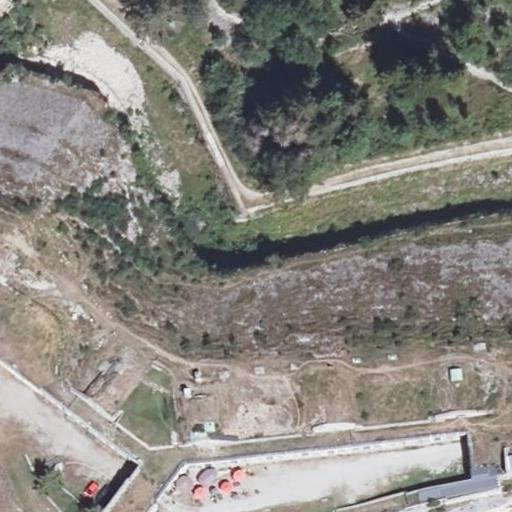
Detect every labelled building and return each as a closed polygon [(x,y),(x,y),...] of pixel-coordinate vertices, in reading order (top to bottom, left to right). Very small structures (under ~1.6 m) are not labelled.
[(25,230),(0,211),(0,367),(129,468),(154,487),(174,466),(442,430),(443,445),(438,488),(459,485),(511,478),(511,337),(185,356),(22,235),(25,230)] [(125,472),(115,481),(140,498),(147,492),(154,487),(129,468),(125,472)] [(125,511),(140,498),(115,481),(83,511),(125,511)] [(438,488),(375,499),(375,511),(391,511),(458,503),(459,485),(438,488)] [(507,511),(507,501),(481,503),(481,511),(507,511)]
